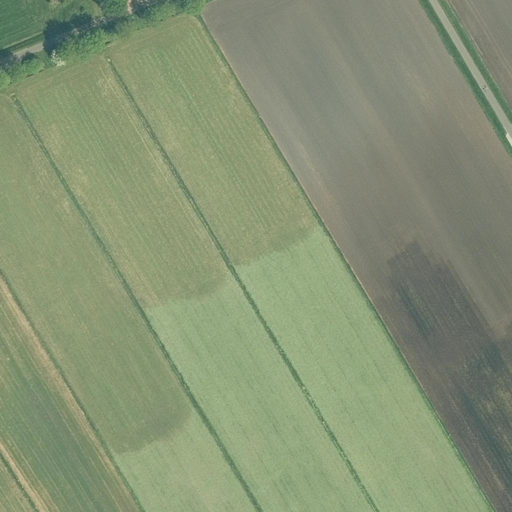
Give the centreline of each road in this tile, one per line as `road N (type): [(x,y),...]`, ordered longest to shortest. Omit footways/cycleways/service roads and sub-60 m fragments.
road 1 (unclassified): [(151,0),(0,63)]
road 2 (unclassified): [(511,134),(431,0)]
